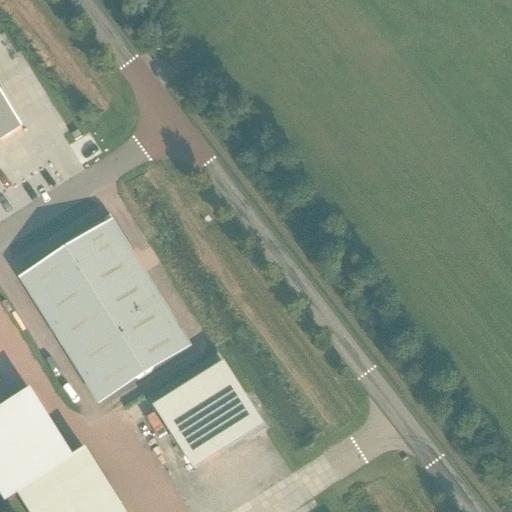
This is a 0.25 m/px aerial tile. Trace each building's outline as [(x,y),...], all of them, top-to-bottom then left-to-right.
[(0,142),(21,130),(0,96),(0,142)] [(131,252),(110,217),(75,239),(78,243),(22,278),(102,405),(187,351),(127,254),(131,252)] [(224,367),(155,410),(194,471),(263,429),(224,367)] [(4,378),(6,389),(21,386),(18,375),(4,378)] [(73,461),(30,392),(0,411),(0,496),(4,503),(17,496),(27,511),(122,511),(85,453),(73,461)]
